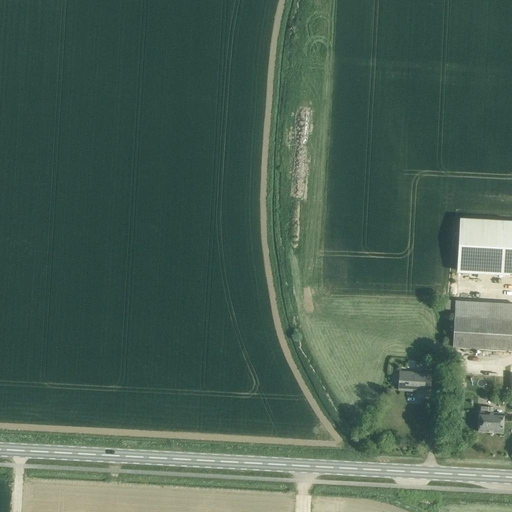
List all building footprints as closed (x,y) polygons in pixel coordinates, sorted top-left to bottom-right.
[(458,272),(511,275),(511,224),(462,222),(458,272)] [(454,301),(445,301),(444,310),(454,311),(454,301)] [(454,348),(511,351),(511,305),(457,302),(454,348)] [(431,388),(432,370),(424,369),(424,374),(400,373),(398,391),(408,391),(408,389),(424,390),(424,387),(431,388)] [(480,414),(479,432),(502,434),(503,415),(493,414),(493,408),(480,407),(480,414)]
